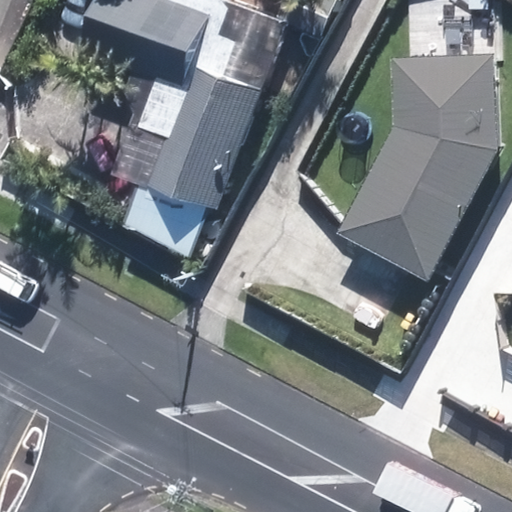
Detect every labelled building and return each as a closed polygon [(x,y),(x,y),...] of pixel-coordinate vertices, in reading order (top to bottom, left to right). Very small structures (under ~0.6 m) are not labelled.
[(114,0),(95,51),(169,79),(154,119),(179,128),(160,180),(222,204),(267,86),(235,74),(247,42),(226,34),(236,8),(214,0),(114,0)] [(341,0),(286,0),(280,14),(329,34),(341,0)] [(399,54),(400,134),(350,230),(437,275),(505,146),(504,52),(399,54)] [(130,149),(78,128),(65,162),(117,183),(130,149)] [(511,353),(511,237),(496,229),(423,363),(488,398),(511,353)]
